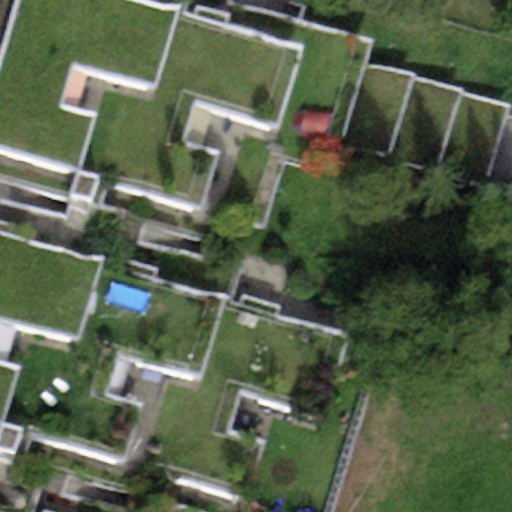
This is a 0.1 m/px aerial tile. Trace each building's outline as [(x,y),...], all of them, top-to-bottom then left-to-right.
[(41,0),(41,6),(24,1),(0,72),(0,169),(80,195),(100,134),(62,122),(70,97),(150,123),(179,33),(79,0),(41,0)] [(287,71),(179,33),(150,123),(70,97),(62,122),(100,134),(80,195),(198,231),(220,166),(193,157),(204,125),(263,144),(287,71)] [(83,281),(0,256),(0,422),(11,385),(0,381),(0,338),(61,357),(83,281)] [(0,381),(11,385),(0,422),(0,450),(114,488),(132,432),(98,421),(112,377),(187,401),(212,324),(83,281),(61,357),(0,338),(0,381)] [(330,362),(212,324),(187,401),(112,377),(98,421),(132,432),(114,488),(189,511),(240,511),(257,462),(217,449),(231,407),(307,431),(330,362)]
